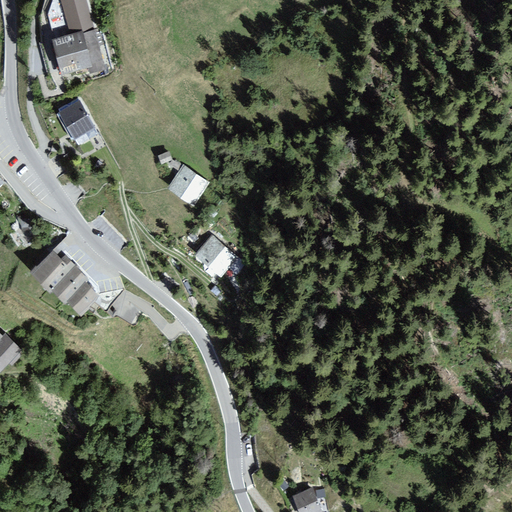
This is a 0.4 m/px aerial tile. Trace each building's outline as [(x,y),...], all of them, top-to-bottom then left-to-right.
[(81,0),(62,0),(66,11),(70,10),(77,36),(58,41),(68,75),(88,70),(89,75),(105,71),(94,30),(90,31),(81,0)] [(96,132),(78,101),(60,111),(78,143),(96,132)] [(204,181),(182,169),(170,190),(191,202),(204,181)] [(32,227),(33,215),(22,215),(22,226),(32,227)] [(232,260),(211,242),(199,257),(220,274),(232,260)] [(68,261),(60,254),(42,275),(60,291),(62,290),(81,268),(71,258),(68,261)] [(94,280),(81,268),(62,290),(75,301),(76,299),(90,284),(94,280)] [(106,297),(90,284),(76,299),(92,313),(106,297)] [(4,336),(0,339),(0,372),(23,350),(6,334),(4,336)] [(302,511),(317,508),(311,488),(290,493),(294,511),(302,511)]
